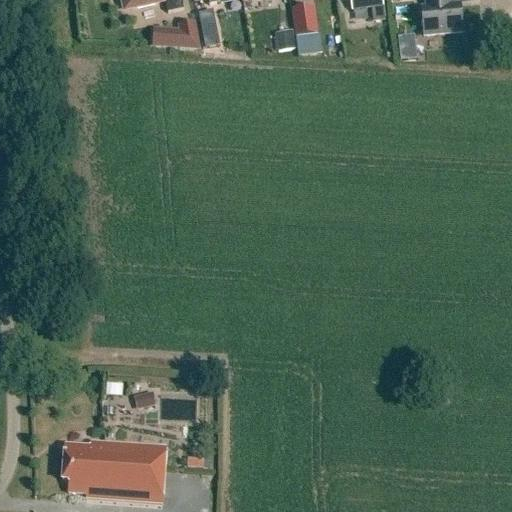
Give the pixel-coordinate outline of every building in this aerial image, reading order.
[(121,0),(124,13),(165,4),(168,16),(183,12),(180,0),(121,0)] [(349,0),(351,15),(384,10),(382,0),(349,0)] [(448,0),(424,0),(426,11),(421,12),(424,38),(462,34),(459,8),(450,9),(448,0)] [(316,37),(313,10),(293,12),(297,39),(316,37)] [(151,26),(151,50),(197,50),(197,27),(151,26)] [(293,50),(292,32),(274,34),(276,52),(293,50)] [(61,486),(69,487),(68,499),(86,500),(86,503),(161,509),(165,452),(89,447),(89,452),(64,450),(61,486)]
